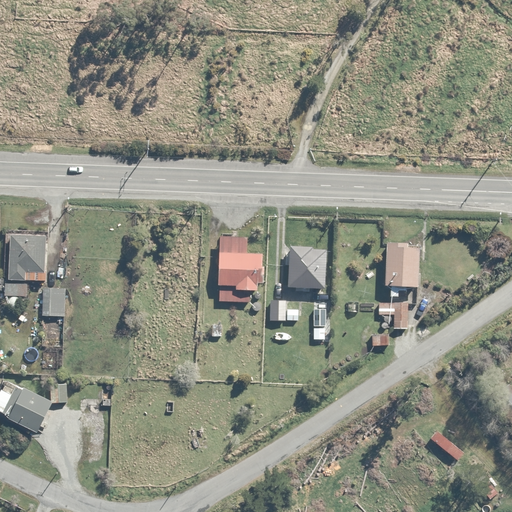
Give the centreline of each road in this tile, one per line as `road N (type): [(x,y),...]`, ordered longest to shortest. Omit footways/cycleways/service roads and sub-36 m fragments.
road 1 (primary): [(511,192),(0,173)]
road 2 (residential): [(179,511),(511,291)]
